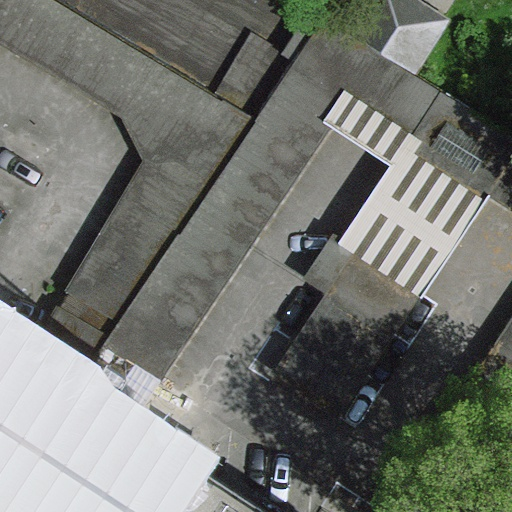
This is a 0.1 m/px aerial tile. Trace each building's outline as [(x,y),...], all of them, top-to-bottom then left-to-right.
[(324,19),(259,122),(59,0),(0,0),(0,38),(128,116),(150,164),(47,339),(92,365),(105,347),(162,380),(340,125),(406,168),(345,244),(360,253),(422,293),(431,298),(495,201),(511,210),(511,331),(386,511),(462,511),(511,438),(511,135),(415,74),(354,36),(324,19)] [(59,0),(259,122),(324,19),(336,0),(59,0)] [(447,22),(411,0),(378,0),(354,36),(415,74),(447,22)] [(422,293),(360,253),(279,372),(341,415),(422,293)] [(0,348),(0,503),(74,393),(0,348)] [(78,388),(74,393),(0,503),(0,511),(176,511),(204,471),(187,460),(133,424),(78,388)] [(267,511),(204,471),(176,511),(267,511)]
